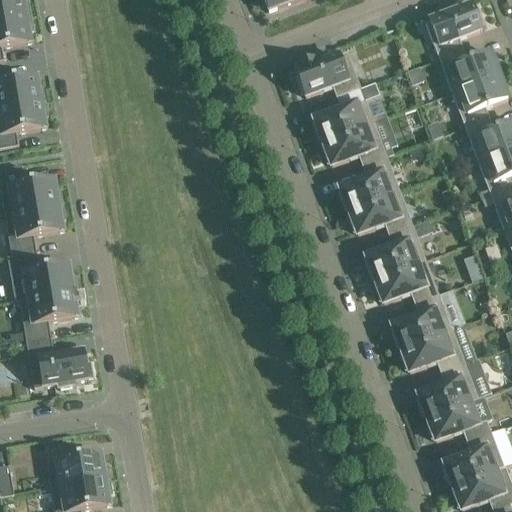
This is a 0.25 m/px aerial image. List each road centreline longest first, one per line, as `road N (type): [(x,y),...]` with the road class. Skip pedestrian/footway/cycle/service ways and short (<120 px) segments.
road 1 (residential): [(417,511),(247,58)]
road 2 (residential): [(126,413),(54,0)]
road 3 (residential): [(247,58),(403,0)]
road 4 (residential): [(126,413),(0,433)]
